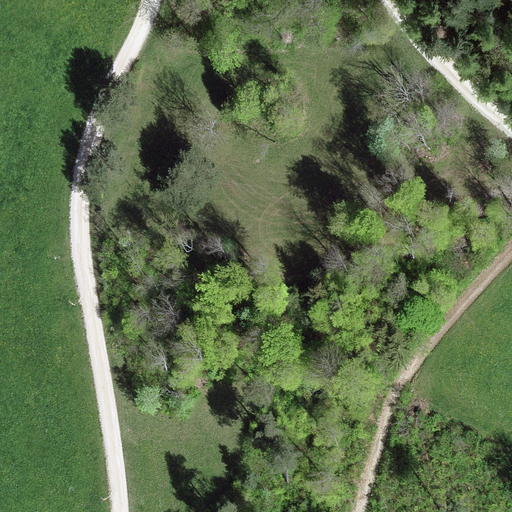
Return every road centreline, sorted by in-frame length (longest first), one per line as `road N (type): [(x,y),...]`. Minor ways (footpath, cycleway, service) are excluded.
road 1 (track): [(153,0),(104,97),(84,161),(79,234),(118,511)]
road 2 (track): [(511,251),(407,372),(356,511)]
road 3 (track): [(511,122),(420,38),(394,0)]
